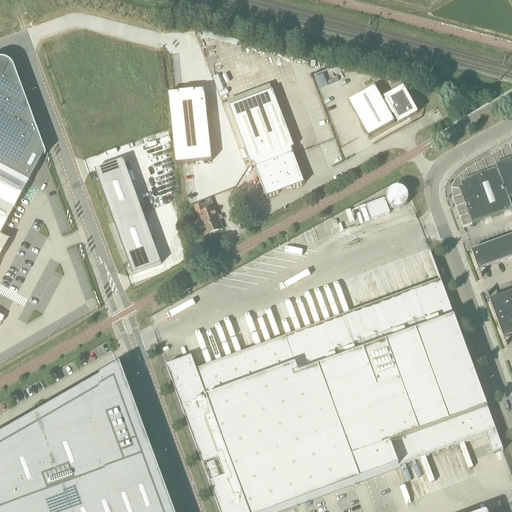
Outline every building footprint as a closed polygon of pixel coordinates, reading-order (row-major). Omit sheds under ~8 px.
[(64,32),(46,39),(50,51),(69,44),(64,32)] [(156,49),(135,43),(137,63),(157,60),(156,49)] [(69,44),(50,51),(53,60),(72,53),(69,44)] [(72,53),(53,60),(57,70),(76,63),(72,53)] [(157,60),(137,63),(138,72),(158,70),(157,60)] [(0,234),(43,154),(12,70),(11,68),(10,67),(9,66),(8,64),(7,63),(5,63),(4,62),(2,61),(0,61),(0,234)] [(76,63),(57,70),(60,79),(79,72),(76,63)] [(158,70),(138,72),(139,82),(159,80),(158,70)] [(79,72),(60,79),(64,88),(83,81),(79,72)] [(159,80),(139,82),(140,92),(160,90),(159,80)] [(83,81),(64,88),(67,98),(86,91),(83,81)] [(375,88),(348,103),(368,138),(395,124),(391,117),(394,116),(399,125),(417,115),(416,112),(403,90),(385,100),(386,102),(383,104),(375,88)] [(160,90),(140,92),(141,102),(161,100),(160,90)] [(86,91),(67,98),(71,107),(90,100),(86,91)] [(178,95),(168,96),(176,166),(212,162),(205,92),(195,93),(195,92),(178,94),(178,95)] [(272,92),(229,108),(234,120),(242,142),(251,165),(254,164),(256,169),(255,169),(266,199),(279,194),(279,193),(279,191),(281,191),(288,188),(290,187),(291,188),(291,189),(304,184),(293,155),(291,150),(294,149),(277,103),(272,92)] [(161,100),(141,102),(142,112),(162,110),(161,100)] [(162,110),(142,112),(144,122),(163,120),(162,110)] [(94,113),(75,120),(79,129),(98,122),(94,113)] [(163,120),(144,122),(145,137),(164,130),(163,120)] [(98,122),(79,129),(82,139),(101,132),(98,122)] [(101,132),(82,139),(86,148),(105,141),(101,132)] [(105,141),(86,148),(89,158),(108,151),(105,141)] [(458,182),(455,186),(453,186),(452,189),(451,189),(451,190),(452,190),(453,199),(452,199),(452,200),(453,200),(456,208),(455,208),(456,209),(457,209),(460,218),(459,219),(460,219),(464,228),(463,228),(463,229),(472,226),(511,211),(511,207),(509,201),(511,199),(511,145),(510,147),(509,146),(509,147),(501,151),(501,150),(500,151),(501,152),(493,156),(492,155),(492,157),(484,161),(484,160),(483,160),(484,162),(476,166),(475,165),(475,166),(467,171),(467,170),(466,171),(467,172),(460,177),(459,177),(459,178),(457,180),(458,182)] [(124,161),(95,172),(114,224),(142,213),(124,161)] [(387,198),(387,199),(387,200),(387,202),(387,203),(388,204),(389,205),(390,207),(390,208),(392,208),(393,209),(394,210),(395,210),(397,210),(398,210),(399,210),(401,210),(402,209),(403,209),(404,208),(405,207),(406,206),(407,205),(408,204),(408,203),(408,201),(408,200),(408,199),(408,197),(408,196),(407,195),(407,194),(406,192),(405,191),(404,191),(403,190),(401,189),(400,189),(399,189),(397,189),(396,189),(395,189),(394,189),(392,190),(391,191),(390,192),(389,193),(388,194),(388,195),(387,196),(387,198)] [(209,203),(194,208),(201,225),(191,229),(195,239),(204,235),(205,236),(223,229),(220,221),(223,220),(222,217),(218,218),(215,209),(214,209),(211,200),(208,201),(209,203)] [(366,206),(371,221),(390,214),(385,200),(366,206)] [(142,213),(114,224),(133,275),(161,265),(142,213)] [(511,244),(510,238),(491,245),(498,264),(511,258),(511,244)] [(491,245),(471,252),(478,271),(498,264),(491,245)] [(192,358),(166,368),(219,511),(279,511),(486,436),(493,455),(501,452),(503,451),(501,446),(442,286),(441,282),(440,282),(412,292),(196,372),(195,368),(192,358)] [(511,302),(509,294),(490,301),(497,320),(511,314),(511,302)] [(511,314),(497,320),(504,339),(511,336),(511,314)] [(173,511),(120,367),(0,435),(0,511),(173,511)]
